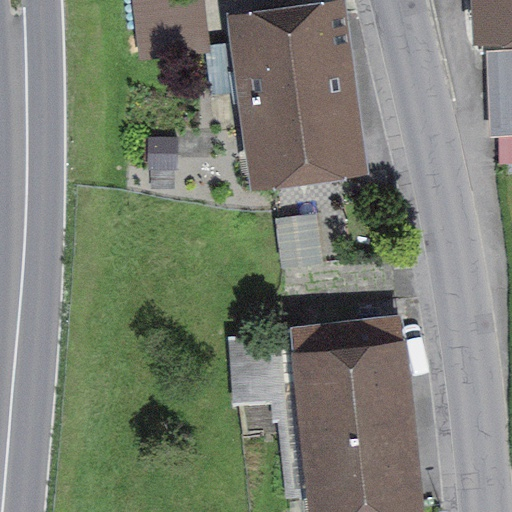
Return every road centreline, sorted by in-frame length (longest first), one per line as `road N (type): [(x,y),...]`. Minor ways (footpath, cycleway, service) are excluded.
road 1 (residential): [(482,511),(460,310),(396,0)]
road 2 (primary): [(5,0),(11,241),(0,399)]
